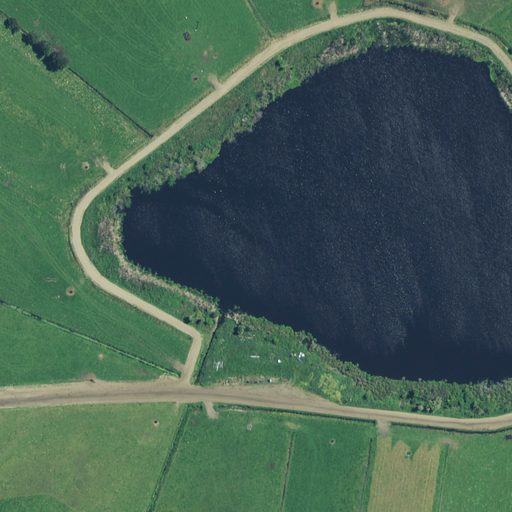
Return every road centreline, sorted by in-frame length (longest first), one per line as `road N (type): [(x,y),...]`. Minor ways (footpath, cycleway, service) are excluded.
road 1 (track): [(511,64),(497,42),(385,4),(305,34),(110,173),(84,220),(92,261),(114,280),(210,323)]
road 2 (track): [(0,397),(193,398),(511,418)]
